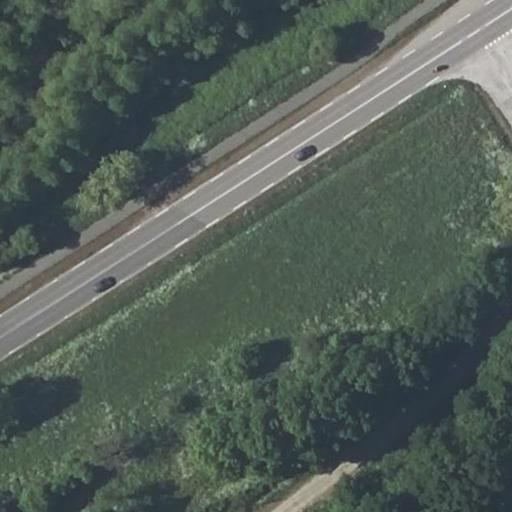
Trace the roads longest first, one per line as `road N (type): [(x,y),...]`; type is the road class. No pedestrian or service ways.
road 1 (secondary): [(0,334),(469,26)]
road 2 (unclassified): [(511,341),(301,511)]
